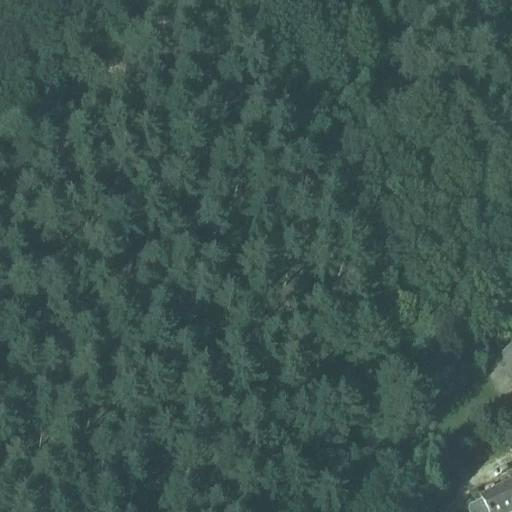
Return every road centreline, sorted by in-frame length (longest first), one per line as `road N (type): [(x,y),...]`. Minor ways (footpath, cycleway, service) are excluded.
road 1 (track): [(411,383),(219,0)]
road 2 (track): [(244,0),(511,284)]
road 3 (track): [(511,303),(411,383),(452,476),(453,511)]
road 4 (track): [(0,109),(124,0)]
